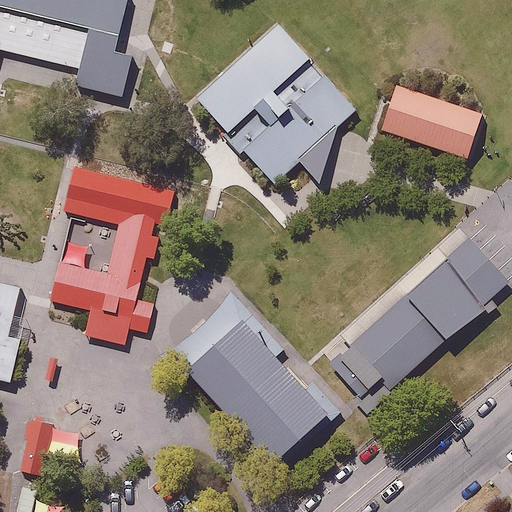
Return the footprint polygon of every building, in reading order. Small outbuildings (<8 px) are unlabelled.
[(0,0),(0,50),(79,68),(75,84),(122,95),(132,54),(115,50),(126,0),(0,0)] [(276,25),(195,100),(272,184),(300,161),(317,183),(336,126),(355,110),(276,25)] [(485,116),(397,87),(382,131),(470,161),(485,116)] [(177,180),(74,157),(64,203),(115,215),(104,266),(60,256),(51,294),(86,302),(79,331),(140,344),(177,180)] [(510,280),(462,224),(341,332),(352,342),(332,359),(361,391),(355,396),(369,412),(451,335),(488,305),(487,301),(510,280)] [(0,376),(3,378),(25,284),(0,278),(0,376)] [(286,347),(236,291),(175,344),(278,456),(288,447),(294,453),(342,409),(314,379),(309,383),(280,351),(286,347)] [(89,427),(32,416),(22,469),(78,480),(89,427)] [(68,511),(72,490),(23,482),(17,511),(68,511)]
